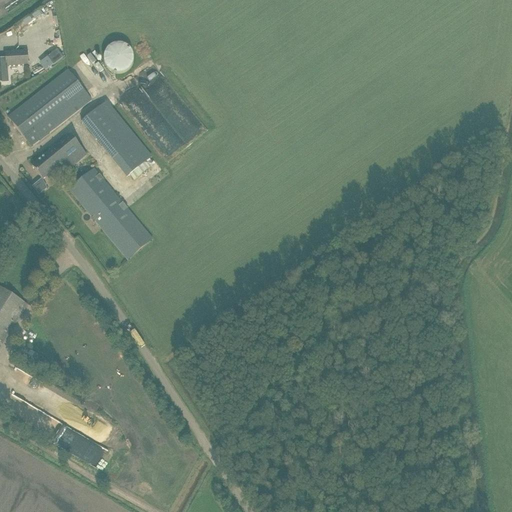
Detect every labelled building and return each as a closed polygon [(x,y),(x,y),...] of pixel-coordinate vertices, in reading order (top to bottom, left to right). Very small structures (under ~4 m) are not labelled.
[(133,68),(125,42),(101,49),(109,75),(133,68)] [(0,82),(1,83),(0,68),(28,67),(27,52),(5,54),(5,60),(0,60),(0,82)] [(7,118),(31,148),(90,101),(66,71),(7,118)] [(81,124),(116,166),(141,146),(106,104),(81,124)] [(32,167),(42,180),(57,169),(62,176),(86,156),(70,136),(32,167)] [(69,191),(128,261),(152,240),(94,170),(69,191)] [(0,348),(27,306),(0,287),(0,348)]
